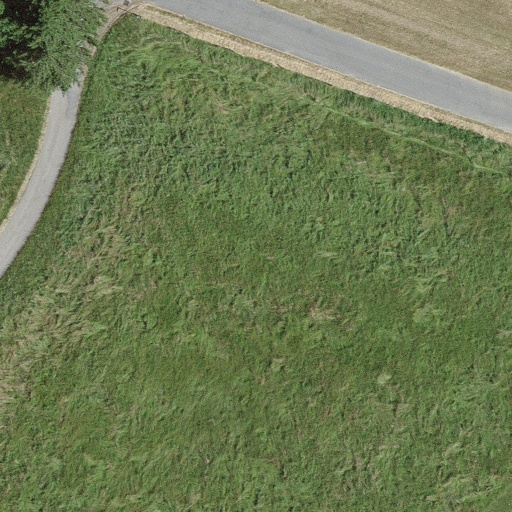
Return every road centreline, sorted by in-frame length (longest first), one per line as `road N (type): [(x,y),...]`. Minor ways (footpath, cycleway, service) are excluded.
road 1 (unclassified): [(511,112),(201,0)]
road 2 (unclassified): [(0,257),(57,136),(83,0)]
